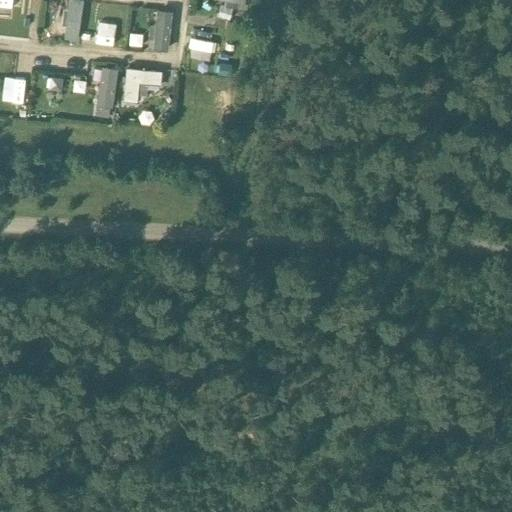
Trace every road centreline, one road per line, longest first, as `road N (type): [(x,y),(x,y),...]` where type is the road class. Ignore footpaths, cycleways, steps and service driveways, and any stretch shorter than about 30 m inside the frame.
road 1 (unclassified): [(0,224),(511,248)]
road 2 (track): [(511,406),(422,511)]
